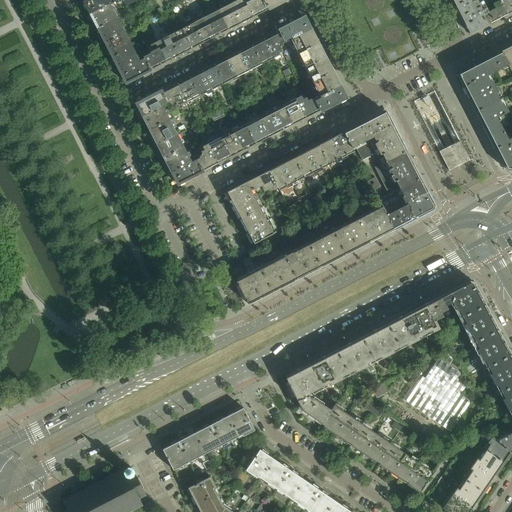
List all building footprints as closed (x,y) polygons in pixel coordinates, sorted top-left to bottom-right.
[(113,0),(89,0),(85,2),(91,15),(110,5),(115,3),(113,0)] [(253,17),(244,0),(237,0),(230,4),(240,24),(253,17)] [(244,0),(253,17),(269,9),(265,0),(244,0)] [(265,0),(269,9),(286,0),(265,0)] [(399,0),(347,0),(447,187),(486,167),(399,0)] [(452,0),(458,10),(477,0),(452,0)] [(478,0),(477,0),(458,10),(463,21),(487,9),(484,5),(482,6),(478,0)] [(495,9),(493,10),(488,12),(489,13),(482,16),(487,25),(507,15),(500,0),(493,4),(494,5),(495,9)] [(511,0),(499,0),(500,0),(507,15),(511,12),(511,0)] [(230,4),(217,11),(228,30),(240,24),(230,4)] [(110,5),(91,15),(98,29),(117,19),(110,5)] [(487,9),(463,21),(469,31),(472,32),(487,25),(482,16),(489,13),(488,12),(487,9)] [(192,11),(184,15),(187,20),(194,16),(192,11)] [(228,30),(217,11),(205,17),(215,37),(228,30)] [(205,17),(193,23),(203,43),(215,37),(205,17)] [(117,19),(98,29),(106,43),(125,33),(117,19)] [(302,19),(280,30),(286,42),(291,40),(290,39),(310,29),(306,20),(302,19)] [(193,23),(180,30),(191,49),(203,43),(193,23)] [(310,29),(290,39),(291,40),(298,53),(317,43),(310,29)] [(180,30),(168,37),(178,56),(191,49),(180,30)] [(280,30),(264,38),(274,58),(281,55),(279,52),(282,50),(281,47),(284,46),(283,44),(286,42),(280,30)] [(125,33),(106,43),(113,57),(132,47),(125,33)] [(178,56),(168,37),(156,43),(166,62),(178,56)] [(264,38),(251,45),(262,65),(274,58),(264,38)] [(143,57),(143,58),(150,70),(166,62),(156,43),(150,46),(151,49),(148,50),(150,54),(143,57)] [(317,43),(298,53),(305,68),(325,58),(317,43)] [(251,45),(240,51),(250,71),(262,65),(251,45)] [(511,45),(500,52),(507,65),(511,72),(511,70),(511,45)] [(132,47),(113,57),(120,71),(139,61),(132,47)] [(240,51),(226,58),(236,78),(250,71),(240,51)] [(463,87),(488,74),(488,75),(507,65),(500,52),(458,73),(460,77),(459,77),(463,87)] [(139,61),(120,71),(126,83),(150,70),(143,58),(139,61)] [(226,58),(214,64),(224,84),(236,78),(226,58)] [(325,58),(305,68),(312,82),(332,72),(325,58)] [(214,64),(201,71),(211,91),(224,84),(214,64)] [(201,71),(188,77),(199,97),(211,91),(201,71)] [(332,72),(312,82),(320,96),(339,86),(332,72)] [(488,74),(463,87),(470,99),(495,87),(488,75),(488,74)] [(188,77),(176,84),(187,103),(199,97),(188,77)] [(176,84),(160,92),(167,104),(170,102),(171,104),(175,102),(176,104),(180,103),(181,106),(187,103),(176,84)] [(339,86),(320,96),(320,97),(316,99),(322,110),(343,99),(344,95),(339,86)] [(495,87),(470,99),(476,112),(501,99),(495,87)] [(160,92),(137,104),(143,116),(162,106),(167,104),(160,92)] [(301,95),(296,98),(306,118),(322,110),(316,99),(315,97),(312,99),(311,98),(308,100),(307,97),(303,99),(301,95)] [(306,118),(296,98),(283,105),(294,124),(306,118)] [(501,99),(476,112),(483,124),(496,117),(507,112),(501,99)] [(294,124),(283,105),(271,111),(281,131),(294,124)] [(162,106),(143,116),(150,130),(169,120),(162,106)] [(281,131),(271,111),(258,118),(269,137),(281,131)] [(383,112),(365,121),(372,135),(393,124),(389,117),(386,118),(383,112)] [(496,117),(483,124),(495,149),(503,145),(501,141),(507,138),(496,117)] [(258,118),(245,125),(255,144),(269,137),(258,118)] [(169,120),(150,130),(158,144),(177,134),(169,120)] [(365,121),(347,131),(344,132),(353,149),(356,148),(363,161),(375,155),(376,154),(375,150),(369,139),(373,137),(372,135),(365,121)] [(393,124),(372,135),(373,137),(369,139),(375,150),(400,137),(393,124)] [(255,144),(245,125),(233,131),(243,150),(255,144)] [(233,131),(220,138),(231,157),(243,150),(233,131)] [(344,132),(331,139),(341,158),(354,152),(353,149),(344,132)] [(177,134),(158,144),(165,158),(184,148),(177,134)] [(400,137),(375,150),(376,154),(375,155),(377,158),(378,157),(381,164),(384,162),(406,151),(400,137)] [(220,138),(208,144),(218,163),(231,157),(220,138)] [(511,151),(507,142),(508,139),(507,138),(501,141),(503,145),(495,149),(506,169),(510,171),(511,169),(511,151)] [(331,139),(319,145),(329,165),(341,158),(331,139)] [(199,158),(196,160),(202,171),(218,163),(208,144),(203,147),(205,150),(201,152),(202,155),(199,157),(199,158)] [(319,145),(307,151),(317,171),(329,165),(319,145)] [(184,148),(165,158),(172,172),(192,162),(191,162),(184,148)] [(307,151),(294,158),(304,178),(317,171),(307,151)] [(406,151),(384,162),(381,164),(375,167),(378,173),(380,172),(381,174),(383,173),(385,171),(388,177),(413,164),(406,151)] [(294,158),(281,164),(291,184),(304,178),(294,158)] [(192,162),(172,172),(178,184),(202,171),(196,160),(191,162),(192,162)] [(269,171),(278,187),(279,190),(291,184),(281,164),(269,171)] [(388,177),(385,178),(381,180),(384,185),(387,183),(390,181),(393,186),(390,188),(386,190),(388,193),(420,177),(413,164),(388,177)] [(269,171),(248,181),(253,190),(254,190),(261,186),(264,191),(272,187),(274,190),(278,187),(269,171)] [(375,177),(366,181),(372,192),(380,187),(375,177)] [(420,177),(388,193),(385,194),(387,196),(393,208),(407,201),(427,191),(420,177)] [(248,181),(227,192),(234,205),(256,194),(254,190),(253,190),(248,181)] [(427,191),(407,201),(416,219),(434,210),(435,206),(427,191)] [(256,194),(234,205),(241,218),(262,207),(256,194)] [(387,196),(385,194),(378,198),(381,204),(395,230),(416,219),(407,201),(393,208),(387,196)] [(395,230),(381,204),(369,211),(382,236),(395,230)] [(262,207),(241,218),(248,231),(269,220),(262,207)] [(382,236),(369,211),(357,217),(370,242),(382,236)] [(370,242),(357,217),(345,223),(358,248),(370,242)] [(276,232),(269,220),(248,231),(254,244),(276,232)] [(358,248),(345,223),(333,229),(346,255),(358,248)] [(346,255),(333,229),(321,236),(334,261),(346,255)] [(334,261),(321,236),(309,242),(322,267),(334,261)] [(322,267),(309,242),(296,248),(310,273),(322,267)] [(310,273),(296,248),(285,254),(298,279),(310,273)] [(298,279),(285,254),(272,261),(285,286),(298,279)] [(285,286),(272,261),(260,267),(273,292),(285,286)] [(273,292),(260,267),(248,273),(261,298),(273,292)] [(261,298),(248,273),(237,279),(238,280),(236,281),(248,304),(249,303),(250,304),(261,298)] [(470,281),(449,292),(453,299),(452,303),(449,304),(451,308),(454,306),(479,293),(474,282),(470,281)] [(446,323),(443,317),(441,313),(446,310),(444,306),(449,304),(452,303),(453,299),(449,292),(425,304),(434,321),(437,327),(446,323)] [(143,303),(152,298),(150,293),(140,298),(143,303)] [(479,293),(454,306),(460,318),(485,304),(479,293)] [(425,304),(413,310),(426,335),(438,329),(437,327),(434,321),(425,304)] [(485,304),(460,318),(467,330),(492,317),(485,304)] [(413,310),(400,317),(413,342),(426,335),(413,310)] [(400,317),(387,324),(400,349),(413,342),(400,317)] [(492,317),(467,330),(473,343),(498,330),(492,317)] [(387,324),(374,330),(387,356),(400,349),(387,324)] [(374,330),(361,337),(374,362),(387,356),(374,330)] [(498,330),(473,343),(480,355),(505,342),(498,330)] [(361,337),(349,344),(362,369),(374,362),(361,337)] [(505,342),(480,355),(486,367),(511,354),(505,342)] [(349,344),(336,350),(349,375),(362,369),(349,344)] [(336,350),(323,357),(336,382),(349,375),(336,350)] [(511,356),(511,354),(486,367),(492,380),(511,369),(511,356)] [(323,357),(310,363),(324,389),(336,382),(323,357)] [(419,410),(440,425),(465,388),(455,381),(460,373),(438,359),(413,396),(424,403),(419,410)] [(310,363),(298,370),(310,393),(311,392),(313,395),(324,389),(310,363)] [(511,369),(492,380),(499,392),(511,385),(511,369)] [(298,370),(286,376),(287,377),(286,378),(298,402),(309,397),(310,393),(298,370)] [(371,401),(388,392),(383,384),(364,394),(366,397),(371,401)] [(511,385),(499,392),(505,405),(511,401),(511,385)] [(311,400),(309,397),(298,402),(302,410),(322,424),(330,412),(313,400),(311,400)] [(374,408),(367,403),(364,407),(372,412),(374,408)] [(334,406),(330,412),(322,424),(329,429),(328,430),(335,434),(348,415),(334,406)] [(255,430),(243,408),(227,416),(237,437),(242,434),(243,436),(255,430)] [(382,413),(374,408),(372,412),(379,417),(382,413)] [(348,415),(335,434),(342,439),(343,438),(351,443),(363,425),(348,415)] [(227,416),(209,426),(195,433),(206,453),(237,437),(227,416)] [(402,427),(395,422),(392,426),(399,431),(402,427)] [(363,425),(351,443),(357,448),(357,449),(364,454),(377,434),(363,425)] [(410,432),(402,427),(399,431),(407,436),(410,432)] [(511,450),(511,431),(498,439),(510,451),(511,450)] [(195,433),(177,442),(163,449),(173,470),(206,453),(195,433)] [(377,434),(364,454),(370,458),(371,457),(378,462),(391,444),(377,434)] [(510,451),(498,439),(493,435),(489,441),(491,442),(486,450),(504,463),(509,456),(508,455),(510,451)] [(430,447),(423,442),(420,446),(428,451),(430,447)] [(391,444),(378,462),(385,467),(385,468),(392,473),(405,454),(391,444)] [(438,452),(430,447),(428,451),(435,456),(438,452)] [(275,460),(261,450),(260,449),(246,470),(257,478),(258,476),(262,479),(275,460)] [(504,463),(486,450),(480,459),(478,457),(474,463),(493,477),(499,469),(500,469),(504,463)] [(405,454),(392,473),(398,477),(399,476),(407,481),(419,463),(405,454)] [(305,480),(288,469),(275,460),(262,479),(292,499),(305,480)] [(419,463),(407,481),(414,486),(413,487),(419,491),(420,490),(421,491),(433,473),(419,463)] [(493,477),(474,463),(470,469),(472,470),(466,480),(484,492),(489,486),(487,485),(493,477)] [(131,511),(135,511),(134,510),(142,506),(142,507),(143,506),(139,499),(145,496),(146,496),(134,472),(133,472),(130,467),(125,470),(124,468),(123,469),(123,470),(116,474),(115,473),(106,477),(106,478),(98,482),(98,481),(88,486),(89,487),(81,491),(80,490),(80,491),(80,492),(72,496),(72,495),(71,495),(71,496),(64,500),(63,499),(62,500),(67,509),(63,511),(62,511),(131,511)] [(198,467),(194,469),(198,476),(202,474),(198,467)] [(188,488),(189,489),(200,511),(233,511),(223,505),(215,489),(216,488),(210,476),(188,488)] [(326,511),(335,500),(318,489),(305,480),(292,499),(310,511),(326,511)] [(479,499),(484,492),(466,480),(459,490),(457,488),(453,493),(473,506),(478,498),(479,499)] [(468,511),(473,506),(453,493),(443,508),(448,511),(468,511)] [(351,511),(347,509),(335,500),(326,511),(351,511)]
